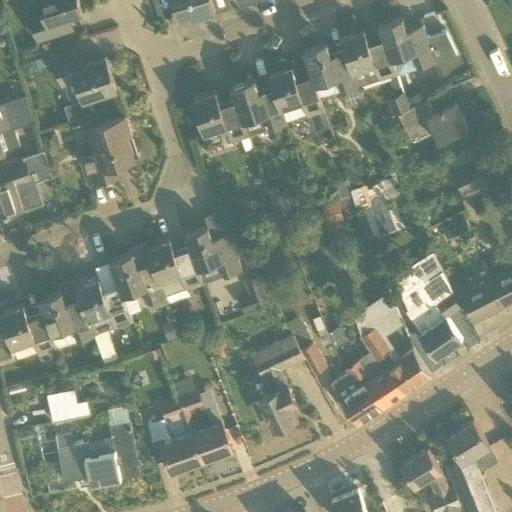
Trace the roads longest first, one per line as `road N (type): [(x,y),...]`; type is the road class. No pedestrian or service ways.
road 1 (tertiary): [(206,511),(352,446),(511,342)]
road 2 (residential): [(0,263),(179,184),(181,149),(156,73)]
road 3 (residential): [(156,73),(342,0)]
road 4 (residential): [(511,109),(456,0)]
